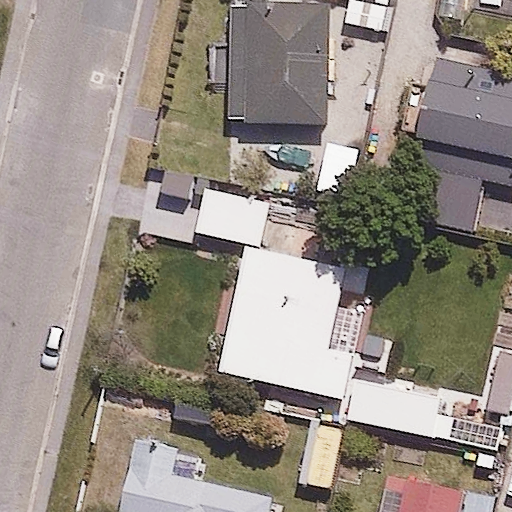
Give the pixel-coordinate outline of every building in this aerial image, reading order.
[(327,121),(325,9),(228,11),(230,123),(327,121)] [(511,76),(432,63),(408,219),(475,230),(483,182),(511,186),(511,76)] [(270,200),(203,186),(193,232),(260,246),(270,200)] [(343,396),(359,266),(241,251),(225,381),(343,396)] [(511,414),(511,351),(486,348),(477,409),(511,414)] [(433,392),(356,378),(348,419),(425,433),(433,392)] [(269,511),(274,491),(192,474),(198,446),(138,434),(121,511),(269,511)] [(457,511),(462,489),(381,474),(373,511),(457,511)]
